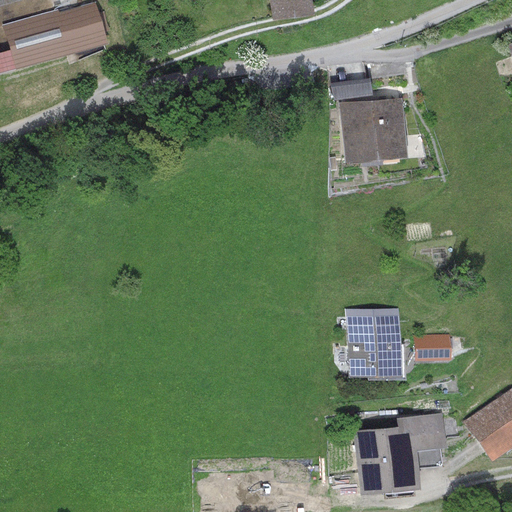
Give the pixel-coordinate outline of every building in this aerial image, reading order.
[(268,0),(271,20),(313,14),(310,0),(268,0)] [(95,2),(3,28),(15,69),(107,43),(95,2)] [(368,78),(329,83),(331,100),(370,95),(368,78)] [(341,132),(404,127),(401,99),(339,103),(341,132)] [(404,127),(341,132),(344,163),(406,158),(404,127)] [(399,309),(345,310),(347,378),(400,376),(399,309)] [(449,335),(413,337),(415,361),(451,359),(449,335)] [(511,387),(462,422),(490,462),(511,447),(511,387)] [(397,427),(351,432),(357,495),(419,489),(415,451),(445,448),(442,414),(396,418),(397,427)]
